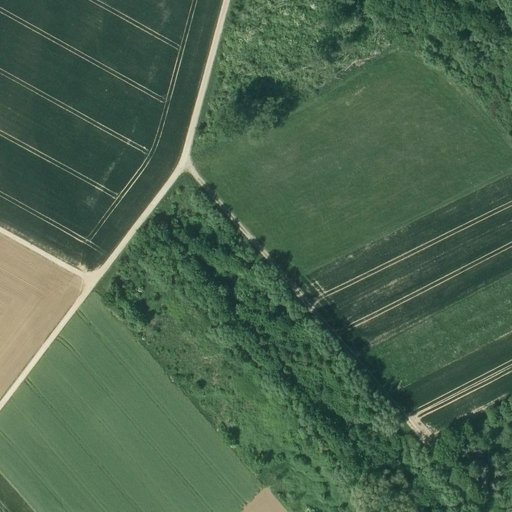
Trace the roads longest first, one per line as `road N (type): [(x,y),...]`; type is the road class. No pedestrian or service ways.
road 1 (track): [(183,160),(481,511)]
road 2 (track): [(0,422),(102,285)]
road 3 (track): [(225,0),(183,160)]
road 4 (track): [(102,285),(183,160)]
